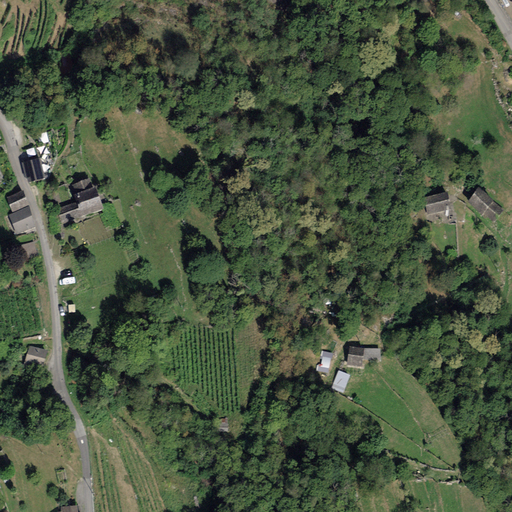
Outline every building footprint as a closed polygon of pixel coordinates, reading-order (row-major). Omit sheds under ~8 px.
[(36,149),(25,151),(27,160),(38,158),(36,149)] [(40,160),(22,164),(27,184),(45,180),(40,160)] [(75,202),(56,208),(60,221),(100,209),(91,180),(70,186),(75,202)] [(504,212),(478,192),(468,204),(494,224),(504,212)] [(22,193),(7,199),(12,213),(27,207),(22,193)] [(448,195),(424,199),(428,217),(451,212),(448,195)] [(28,210),(9,217),(16,236),(35,228),(28,210)] [(142,335),(127,338),(131,355),(146,352),(142,335)] [(47,353),(29,348),(25,363),(43,368),(47,353)] [(365,351),(349,348),(346,365),(362,368),(363,360),(365,351)] [(365,349),(365,351),(363,360),(381,362),(381,350),(365,349)] [(340,371),(333,389),(345,393),(351,375),(340,371)]
